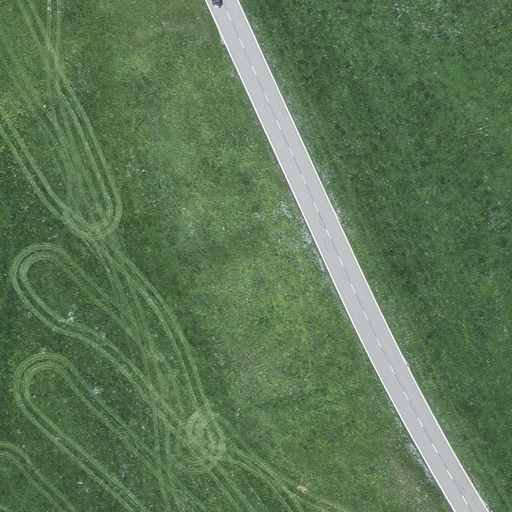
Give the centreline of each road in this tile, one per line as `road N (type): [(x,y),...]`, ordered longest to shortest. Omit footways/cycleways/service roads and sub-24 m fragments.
road 1 (secondary): [(222,0),(384,357),(474,511)]
road 2 (track): [(335,0),(398,56),(511,108)]
